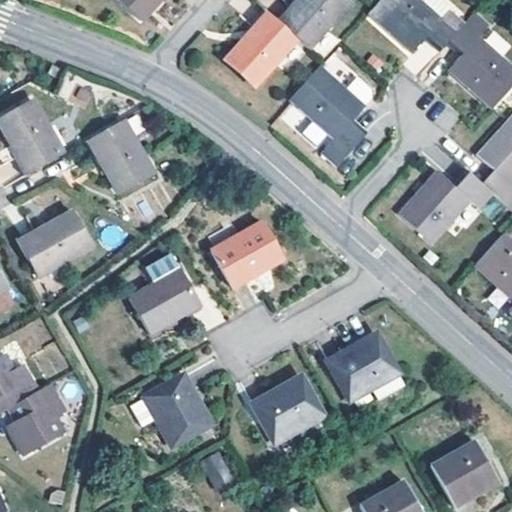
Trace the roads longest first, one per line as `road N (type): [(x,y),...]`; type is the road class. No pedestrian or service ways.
road 1 (tertiary): [(151,78),(235,132),(338,224)]
road 2 (residential): [(391,271),(287,332),(243,341)]
road 3 (tertiary): [(0,17),(151,78)]
road 4 (tertiary): [(391,271),(511,380)]
road 5 (residential): [(338,224),(407,148),(418,110)]
